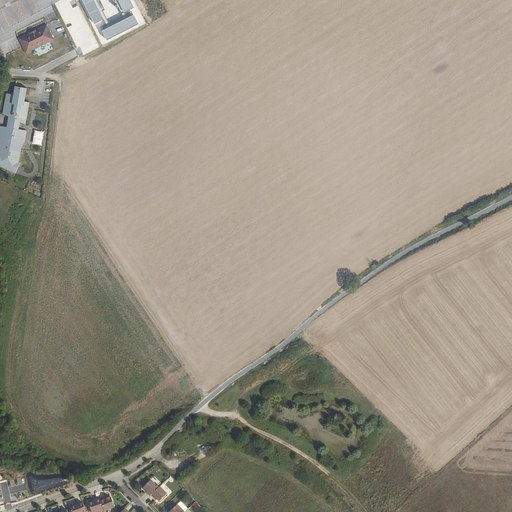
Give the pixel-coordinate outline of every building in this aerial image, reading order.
[(93,0),(82,0),(94,24),(103,20),(93,0)] [(134,8),(129,0),(117,0),(124,13),(134,8)] [(133,15),(102,31),(106,40),(138,25),(133,15)] [(48,22),(21,36),(28,50),(55,36),(48,22)] [(23,130),(15,127),(17,121),(19,123),(26,101),(21,100),(25,86),(13,82),(11,91),(4,89),(0,100),(0,110),(6,115),(3,124),(0,122),(0,166),(11,171),(15,162),(13,161),(18,140),(20,141),(23,130)] [(148,493),(151,496),(152,495),(159,488),(152,480),(143,489),(146,491),(147,490),(149,492),(148,493)] [(159,488),(152,495),(154,498),(155,497),(160,502),(168,494),(160,487),(159,488)] [(100,500),(104,509),(104,510),(115,506),(111,496),(100,500)] [(100,500),(100,499),(96,501),(89,503),(92,511),(96,511),(104,509),(100,500)] [(86,511),(87,511),(83,503),(71,508),(72,511),(86,511)]
